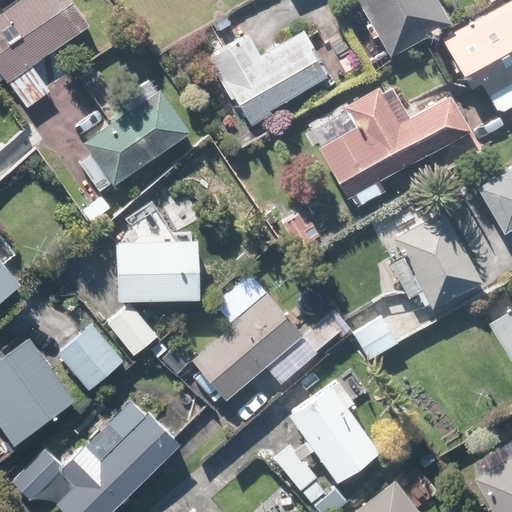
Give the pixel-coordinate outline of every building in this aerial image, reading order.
[(0,77),(8,71),(31,105),(58,87),(40,61),(100,19),(87,0),(19,0),(0,13),(0,77)] [(443,0),(363,0),(391,52),(453,18),(443,0)] [(511,103),(511,0),(509,0),(445,36),(472,85),(484,78),(502,109),(511,103)] [(277,112),(275,107),(336,71),(310,25),(265,51),(253,31),(210,56),(249,122),(252,127),(277,112)] [(390,189),(383,176),(479,123),(459,88),(415,114),(398,83),(389,88),(385,81),(347,103),(359,124),(323,145),(351,195),(359,207),(390,189)] [(94,148),(81,157),(104,191),(197,127),(167,84),(87,138),(94,148)] [(511,163),(483,179),(510,227),(511,225),(511,163)] [(379,230),(413,294),(419,291),(429,308),(490,275),(446,194),(379,230)] [(208,236),(120,237),(121,295),(209,294),(208,236)] [(0,302),(29,277),(0,245),(0,302)] [(238,312),(242,316),(198,355),(232,394),(305,329),(271,290),(263,297),(260,293),(238,312)] [(133,301),(109,321),(137,355),(161,336),(133,301)] [(511,341),(511,310),(498,319),(511,341)] [(96,321),(59,350),(90,389),(126,360),(96,321)] [(0,411),(23,440),(83,393),(34,330),(0,356),(0,411)] [(262,435),(276,454),(271,458),(289,481),(293,477),(311,500),(330,485),(307,454),(319,445),(342,476),(385,444),(354,404),(360,399),(341,375),(335,379),(262,435)] [(64,503),(72,511),(111,511),(186,437),(139,390),(67,462),(50,444),(18,476),(55,511),(64,503)] [(511,511),(511,453),(486,468),(510,511),(511,511)] [(440,511),(404,469),(353,511),(440,511)]
